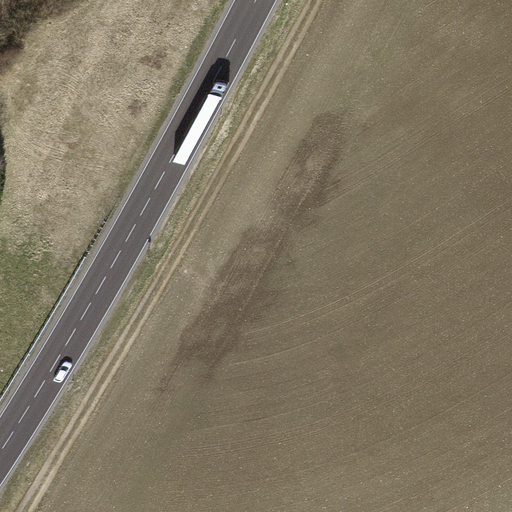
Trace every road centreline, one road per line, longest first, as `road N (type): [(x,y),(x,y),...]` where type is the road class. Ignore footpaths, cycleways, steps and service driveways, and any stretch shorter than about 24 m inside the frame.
road 1 (track): [(26,511),(317,0)]
road 2 (primary): [(254,0),(75,334),(0,456)]
